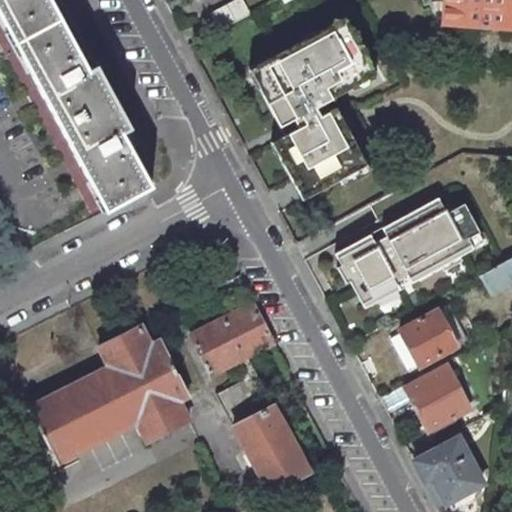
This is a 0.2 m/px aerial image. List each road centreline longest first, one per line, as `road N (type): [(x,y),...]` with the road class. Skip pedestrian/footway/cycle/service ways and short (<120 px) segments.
road 1 (residential): [(235,177),(409,511)]
road 2 (residential): [(235,177),(0,303)]
road 3 (residential): [(132,0),(235,177)]
